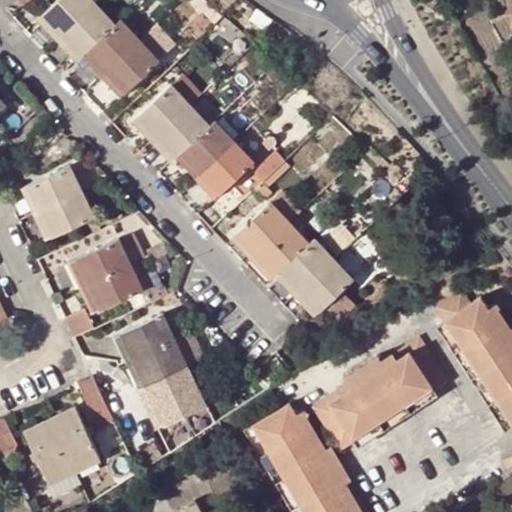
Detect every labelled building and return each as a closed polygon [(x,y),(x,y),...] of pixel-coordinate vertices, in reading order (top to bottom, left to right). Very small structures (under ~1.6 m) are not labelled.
[(57,38),(96,2),(93,0),(57,0),(38,18),(57,38)] [(76,59),(82,54),(115,23),(96,2),(57,38),(76,59)] [(120,19),(115,23),(82,54),(102,75),(139,40),(120,19)] [(158,60),(139,40),(102,75),(121,95),(158,60)] [(202,92),(183,74),(172,84),(190,104),(202,92)] [(132,120),(151,139),(190,104),(172,84),(132,120)] [(172,161),(178,157),(211,125),(190,104),(151,139),(172,161)] [(178,157),(197,177),(235,143),(215,121),(211,125),(178,157)] [(264,143),(271,151),(276,145),(275,143),(276,142),(273,138),(272,139),(271,138),(264,143)] [(253,162),(235,143),(197,177),(216,197),(253,162)] [(367,150),(389,170),(395,165),(374,144),(367,150)] [(253,171),(263,181),(285,161),(275,150),(253,171)] [(285,161),(263,181),(269,187),(291,167),(285,161)] [(82,190),(71,166),(23,188),(34,212),(82,190)] [(266,199),(273,192),(269,187),(263,181),(255,188),(266,199)] [(95,216),(82,190),(34,212),(48,239),(95,216)] [(281,191),(270,201),(291,222),(302,211),(281,191)] [(270,201),(231,237),(251,258),(291,222),(270,201)] [(269,278),(275,274),(309,241),(291,222),(251,258),(269,278)] [(120,238),(132,264),(141,260),(145,258),(133,232),(120,238)] [(275,274),(295,295),(334,258),(314,237),(309,241),(275,274)] [(83,287),(132,264),(120,238),(71,261),(83,287)] [(314,315),(326,305),(342,290),(354,279),(334,258),(295,295),(314,315)] [(141,260),(132,264),(143,288),(145,293),(155,288),(141,260)] [(143,288),(132,264),(83,287),(94,312),(143,288)] [(165,283),(155,288),(145,293),(150,303),(171,293),(165,283)] [(511,417),(511,340),(489,306),(482,295),(471,302),(461,289),(437,305),(446,320),(511,417)] [(355,305),(342,290),(326,305),(339,319),(355,305)] [(498,302),(489,306),(511,340),(511,325),(509,328),(498,309),(501,306),(498,302)] [(64,318),(73,338),(96,327),(86,307),(64,318)] [(114,337),(126,362),(175,338),(163,314),(114,337)] [(511,417),(446,320),(437,325),(507,430),(511,426),(511,417)] [(315,404),(343,448),(356,440),(436,388),(450,379),(421,335),(383,359),(351,380),(315,404)] [(188,364),(175,338),(126,362),(138,387),(188,364)] [(347,374),(351,380),(383,359),(379,353),(347,374)] [(105,403),(92,376),(78,383),(77,383),(99,429),(116,421),(109,406),(105,403)] [(440,395),(436,388),(356,440),(361,446),(440,395)] [(215,396),(206,400),(211,411),(220,406),(215,396)] [(357,511),(299,414),(292,402),(255,424),(307,511),(357,511)] [(76,405),(50,416),(76,471),(102,459),(76,405)] [(310,414),(307,409),(299,414),(357,511),(365,511),(350,486),(357,482),(337,448),(330,452),(308,416),(310,414)] [(50,416),(25,428),(51,483),(76,471),(50,416)] [(5,418),(0,420),(0,443),(3,450),(17,444),(5,418)] [(296,511),(307,511),(255,424),(246,429),(296,511)] [(202,511),(195,498),(173,509),(174,511),(202,511)]
